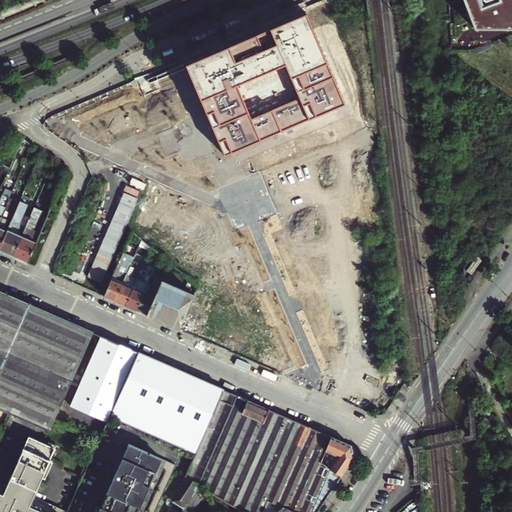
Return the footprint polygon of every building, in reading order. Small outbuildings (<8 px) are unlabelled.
[(511,0),(462,0),(474,28),(511,27),(511,0)] [(306,12),(148,80),(150,84),(187,68),(224,155),(345,104),(306,12)] [(0,220),(10,198),(3,195),(0,202),(0,220)] [(0,249),(20,203),(10,198),(0,220),(0,249)] [(0,250),(14,257),(27,227),(18,223),(22,221),(29,205),(21,201),(20,203),(0,249),(0,250)] [(14,257),(28,263),(41,233),(32,229),(35,228),(45,206),(37,203),(27,227),(14,257)] [(488,250),(484,247),(474,261),(479,264),(488,250)] [(115,302),(133,261),(137,252),(133,250),(131,254),(132,257),(130,260),(122,256),(105,297),(115,302)] [(126,306),(143,265),(133,261),(115,302),(126,306)] [(136,311),(148,284),(151,276),(152,275),(154,270),(143,265),(126,306),(136,311)] [(147,315),(162,281),(165,275),(158,272),(156,278),(152,286),(148,284),(136,311),(147,315)] [(179,330),(194,295),(162,281),(147,315),(179,330)] [(50,431),(76,371),(87,344),(93,332),(0,291),(0,409),(9,413),(50,431)] [(511,328),(500,346),(511,354),(511,328)] [(110,416),(115,406),(138,352),(124,346),(102,336),(71,406),(107,422),(110,416)] [(196,454),(206,431),(224,390),(203,381),(138,352),(115,406),(110,416),(196,454)] [(261,511),(267,500),(280,470),(292,443),(289,442),(292,436),(298,422),(278,414),(224,390),(206,431),(196,454),(186,476),(199,485),(243,511),(261,511)] [(292,443),(301,447),(310,427),(298,422),(292,436),(289,442),(292,443)] [(317,511),(341,477),(327,466),(321,462),(325,453),(320,451),(311,447),(318,431),(310,427),(301,447),(292,443),(280,470),(267,500),(283,507),(292,511),(317,511)] [(320,451),(325,453),(332,437),(318,431),(311,447),(320,451)] [(4,492),(0,489),(0,511),(67,511),(33,497),(55,448),(29,436),(4,492)] [(341,477),(354,458),(353,455),(351,446),(332,437),(325,453),(321,462),(327,466),(341,477)] [(128,444),(97,511),(154,511),(176,465),(128,444)] [(181,483),(195,492),(199,485),(186,476),(181,483)] [(185,507),(187,503),(195,492),(181,483),(172,498),(185,507)] [(192,511),(200,500),(195,492),(187,503),(185,507),(184,508),(183,511),(192,511)]
